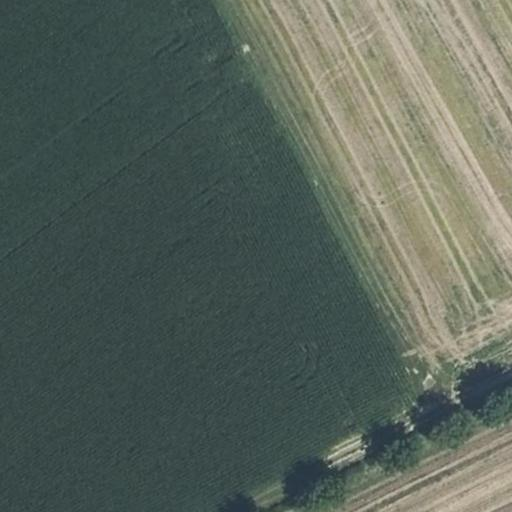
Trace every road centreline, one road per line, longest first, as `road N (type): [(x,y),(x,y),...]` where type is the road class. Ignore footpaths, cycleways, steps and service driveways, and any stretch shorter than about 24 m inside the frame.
road 1 (track): [(228,0),(443,421)]
road 2 (track): [(511,388),(256,511)]
